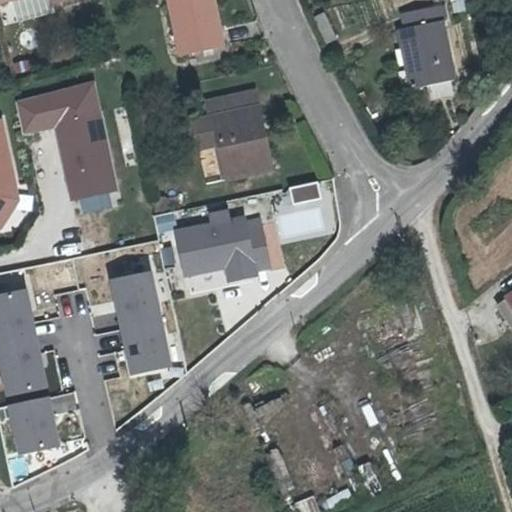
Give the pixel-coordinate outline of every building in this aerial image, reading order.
[(0,0),(0,6),(25,0),(50,0),(53,9),(86,1),(86,0),(0,0)] [(223,53),(212,0),(170,0),(181,61),(223,53)] [(405,14),(409,37),(402,39),(413,95),(454,88),(443,31),(453,29),(449,6),(405,14)] [(196,126),(201,152),(225,147),(233,184),(275,176),(260,95),(211,102),(215,124),(196,126)] [(55,127),(70,202),(114,191),(99,118),(55,127)] [(2,123),(0,123),(0,229),(1,229),(18,201),(2,123)] [(184,270),(223,263),(251,258),(253,268),(269,264),(261,224),(247,226),(245,216),(176,229),(184,270)] [(251,258),(223,263),(227,283),(254,278),(253,268),(251,258)] [(167,362),(147,269),(109,278),(130,370),(167,362)] [(511,314),(511,286),(502,290),(511,314)] [(42,380),(22,288),(0,292),(0,367),(5,389),(42,380)] [(56,444),(46,393),(8,401),(18,451),(56,444)] [(294,502),(298,511),(315,511),(319,510),(311,494),(294,502)]
